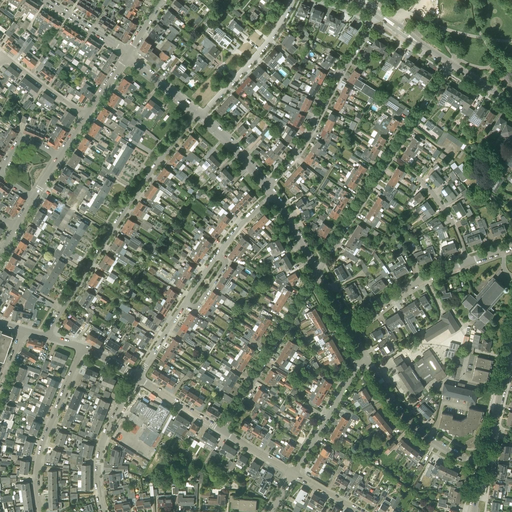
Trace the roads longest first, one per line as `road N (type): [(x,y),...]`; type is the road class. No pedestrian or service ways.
road 1 (residential): [(48,336),(132,198),(199,115)]
road 2 (residential): [(137,377),(218,253),(273,193)]
road 3 (residential): [(267,184),(310,135),(372,23)]
road 4 (residential): [(221,430),(319,272)]
road 5 (residential): [(41,511),(41,454),(82,348)]
road 6 (residential): [(484,462),(435,442),(404,416),(365,352)]
road 7 (residential): [(199,115),(261,51),(294,0)]
road 8 (residential): [(102,511),(101,444),(137,377)]
road 9 (residential): [(293,473),(365,352)]
road 10 (residential): [(350,328),(411,285),(467,261)]
road 11 (residential): [(317,269),(391,157)]
road 12 (residential): [(391,157),(433,194),(467,261)]
road 13 (residential): [(58,157),(21,140),(2,165),(3,178),(33,197)]
